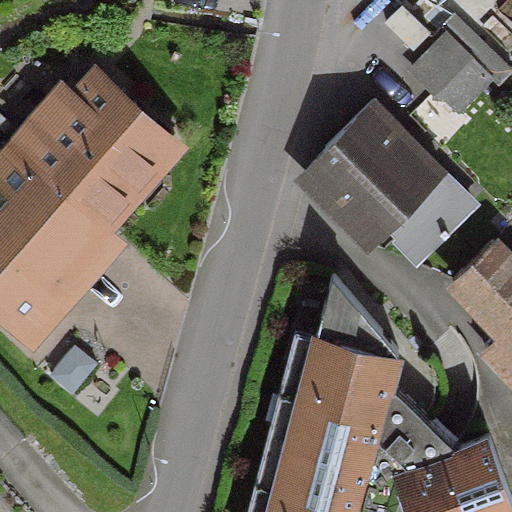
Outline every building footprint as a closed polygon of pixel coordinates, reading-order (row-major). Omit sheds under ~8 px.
[(431,35),(432,37),(438,31),(432,25),(431,26),(408,4),(410,2),(407,0),(400,0),(398,2),(399,4),(376,27),(375,25),(369,31),(375,37),(376,36),(397,57),(399,59),(398,60),(404,66),(410,60),(408,58),(431,35)] [(511,0),(445,0),(511,53),(511,0)] [(441,32),(443,33),(486,75),(493,83),(507,69),(448,13),(436,26),(441,32)] [(441,32),(407,69),(452,112),(486,75),(443,33),(441,32)] [(2,144),(95,224),(168,141),(93,75),(75,95),(58,81),(2,144)] [(378,241),(386,233),(410,256),(436,231),(439,234),(443,231),(440,227),(466,200),(366,100),(296,173),(365,242),(372,235),(378,241)] [(2,144),(0,146),(0,316),(7,323),(95,224),(2,144)] [(511,346),(511,265),(487,239),(446,278),(511,346)] [(385,380),(393,349),(327,271),(262,511),(511,511),(483,433),(453,444),(385,380)]
